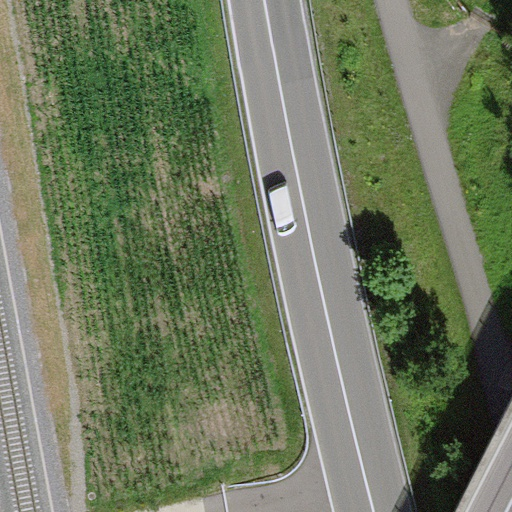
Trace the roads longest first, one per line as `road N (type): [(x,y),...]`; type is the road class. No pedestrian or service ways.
road 1 (secondary): [(266,0),(374,511)]
road 2 (track): [(511,424),(393,0)]
